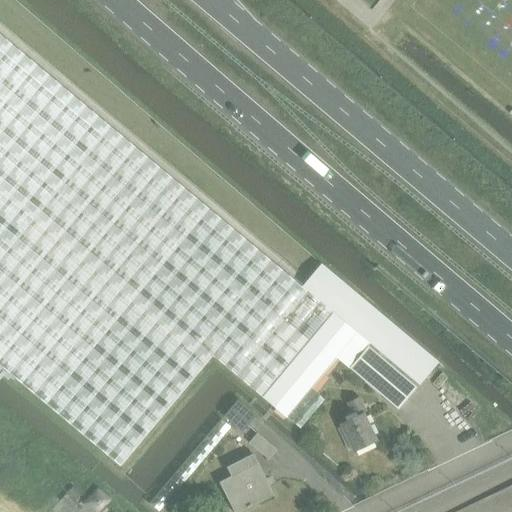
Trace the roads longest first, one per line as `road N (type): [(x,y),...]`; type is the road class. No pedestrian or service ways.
road 1 (primary): [(112,0),(511,341)]
road 2 (primary): [(511,255),(207,0)]
road 3 (unclassified): [(357,511),(491,446)]
